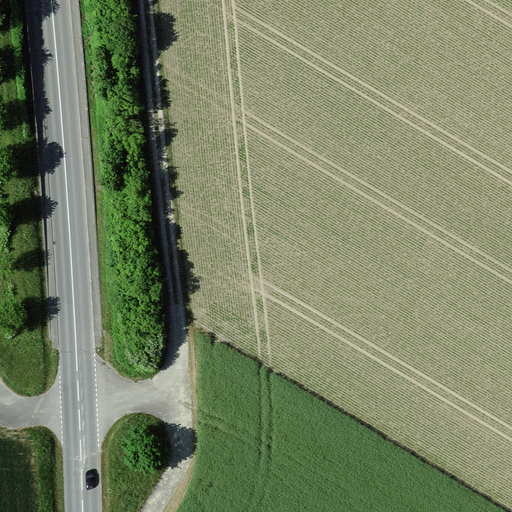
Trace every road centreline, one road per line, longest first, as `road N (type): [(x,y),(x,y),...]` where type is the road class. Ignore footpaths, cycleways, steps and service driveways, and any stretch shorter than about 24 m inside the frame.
road 1 (track): [(149,511),(178,466),(181,392),(144,0)]
road 2 (tertiary): [(82,511),(51,0)]
